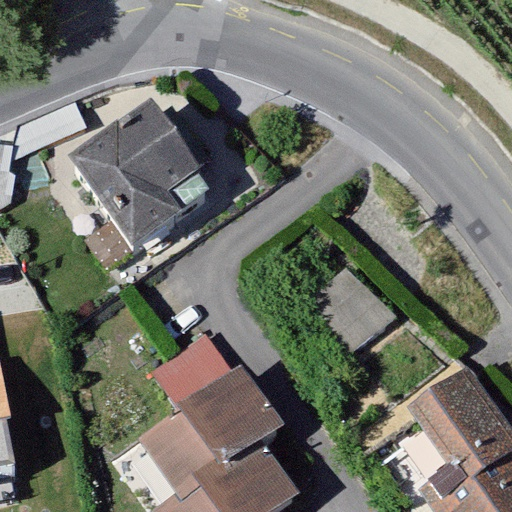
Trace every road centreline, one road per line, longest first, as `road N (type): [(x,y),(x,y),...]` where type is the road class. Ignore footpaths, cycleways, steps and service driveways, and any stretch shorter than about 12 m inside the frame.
road 1 (tertiary): [(511,243),(421,134),(354,86),(227,38),(134,34)]
road 2 (track): [(511,104),(439,41),(364,0)]
road 3 (tertiary): [(134,34),(0,87)]
